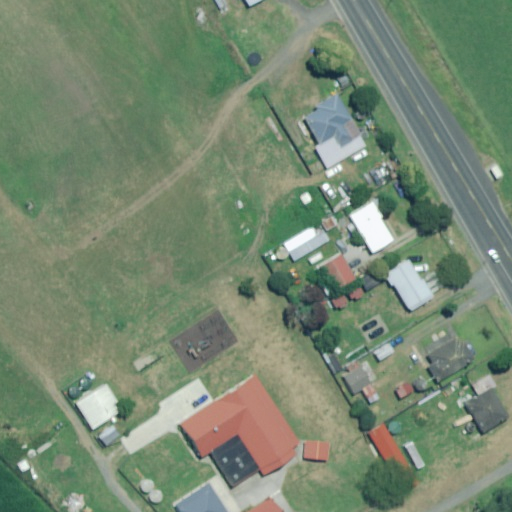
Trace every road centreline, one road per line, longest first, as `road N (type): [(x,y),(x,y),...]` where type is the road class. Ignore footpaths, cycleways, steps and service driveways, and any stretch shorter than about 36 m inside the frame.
road 1 (track): [(310,15),(234,97),(194,169),(58,262),(0,180)]
road 2 (tertiary): [(511,253),(347,0)]
